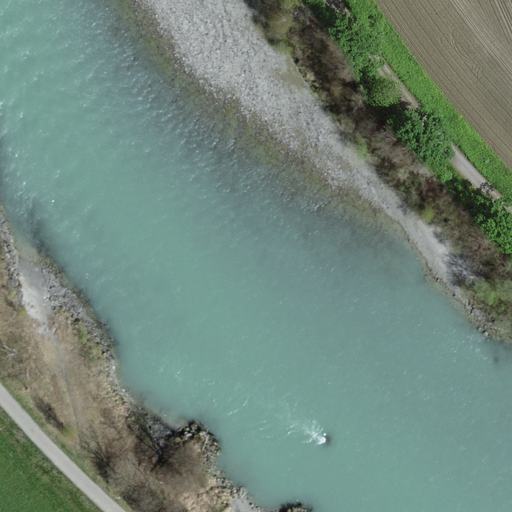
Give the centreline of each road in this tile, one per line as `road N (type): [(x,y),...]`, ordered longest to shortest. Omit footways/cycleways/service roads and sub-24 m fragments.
road 1 (track): [(334,0),(380,65),(511,213)]
road 2 (track): [(0,393),(116,511)]
